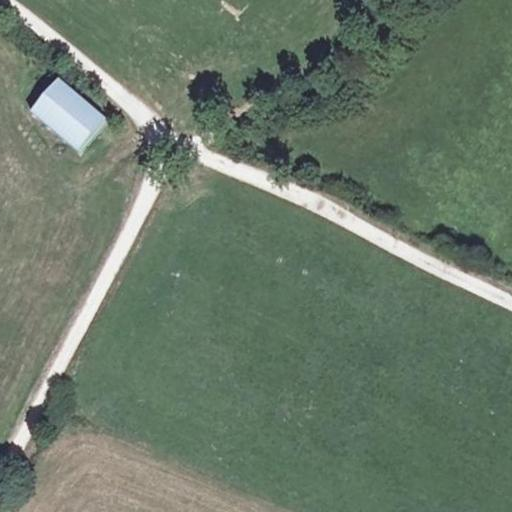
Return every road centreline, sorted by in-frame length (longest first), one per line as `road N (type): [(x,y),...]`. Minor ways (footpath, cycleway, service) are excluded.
road 1 (track): [(511,301),(314,201),(167,145)]
road 2 (track): [(167,145),(0,481)]
road 3 (track): [(402,0),(373,58),(308,104),(167,145)]
road 4 (track): [(167,145),(1,0)]
